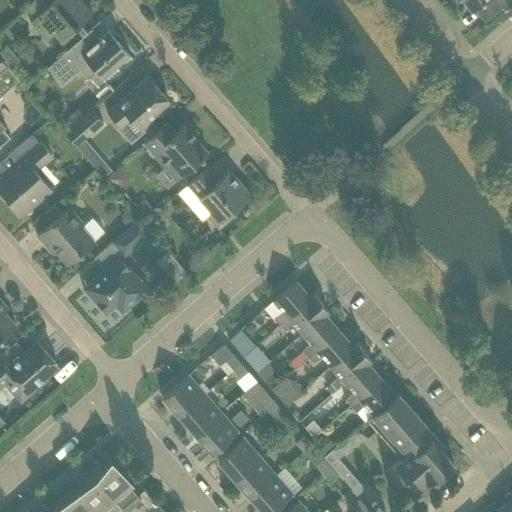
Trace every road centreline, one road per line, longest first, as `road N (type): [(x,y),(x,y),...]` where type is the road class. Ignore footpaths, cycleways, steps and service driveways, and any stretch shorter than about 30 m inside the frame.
road 1 (residential): [(511,437),(308,215)]
road 2 (residential): [(308,215),(117,0)]
road 3 (residential): [(121,383),(308,215)]
road 4 (residential): [(121,383),(0,245)]
road 5 (residential): [(206,511),(104,397)]
road 6 (residential): [(0,488),(104,397)]
